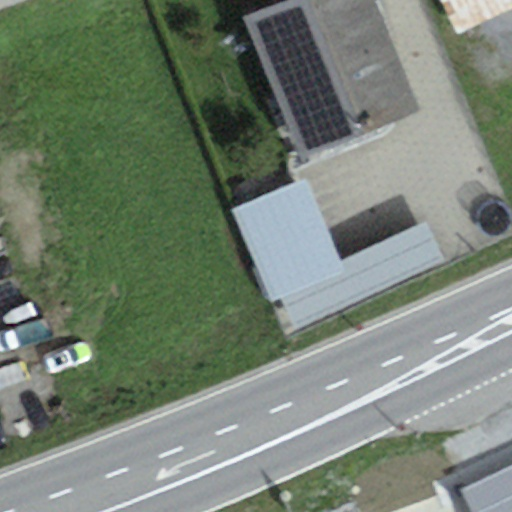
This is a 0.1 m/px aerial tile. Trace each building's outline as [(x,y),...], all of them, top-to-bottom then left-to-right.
[(372,0),(292,0),(245,20),(306,164),(422,116),(372,0)] [(511,0),(442,0),(456,34),(511,12),(511,0)] [(307,182),(235,211),(273,304),(284,300),(345,275),(341,264),(307,182)] [(427,225),(341,264),(345,275),(284,300),(297,332),(445,264),(427,225)] [(511,511),(511,470),(460,495),(468,511),(511,511)]
